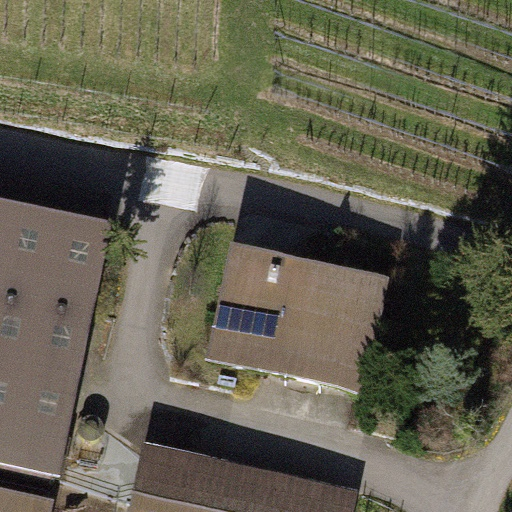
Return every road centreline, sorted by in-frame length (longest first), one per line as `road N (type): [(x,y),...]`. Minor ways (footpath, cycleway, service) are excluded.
road 1 (track): [(169,178),(121,413),(485,497)]
road 2 (track): [(0,143),(511,258)]
